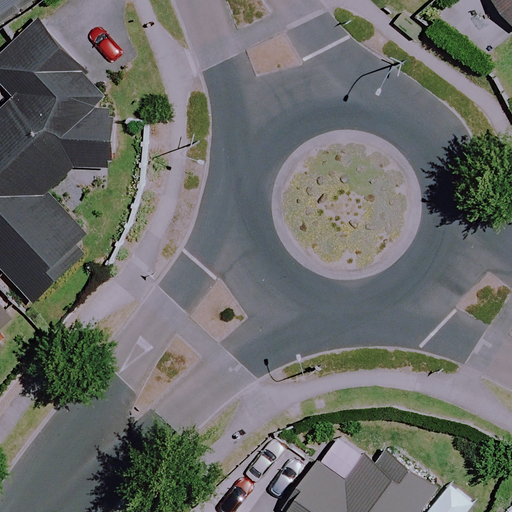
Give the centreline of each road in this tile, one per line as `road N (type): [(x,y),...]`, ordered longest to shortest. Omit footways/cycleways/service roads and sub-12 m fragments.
road 1 (tertiary): [(362,320),(247,349),(157,428),(93,442)]
road 2 (tertiary): [(93,442),(111,387),(197,267),(234,245)]
road 3 (tertiary): [(346,91),(390,100),(427,126),(451,163),(460,207)]
road 4 (tertiary): [(362,320),(322,320),(284,305),(254,279),(234,245)]
road 5 (tertiary): [(242,151),(199,0)]
road 6 (tertiary): [(242,151),(268,118),(305,97),(346,91)]
road 7 (tertiary): [(511,358),(400,307)]
road 8 (tertiary): [(460,207),(452,247),(431,282),(400,307)]
